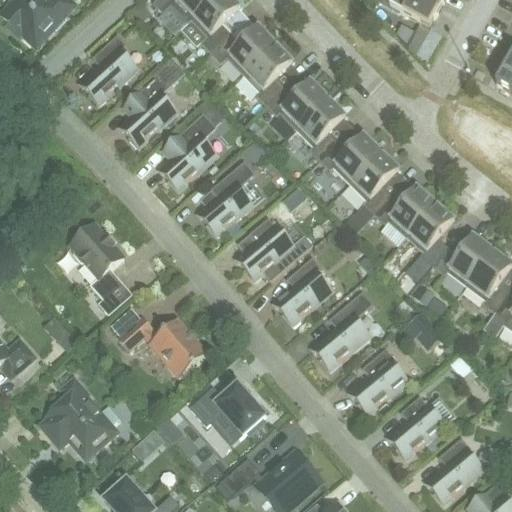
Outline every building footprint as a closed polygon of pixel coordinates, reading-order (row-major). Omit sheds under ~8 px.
[(20,43),(23,40),(37,53),(54,34),(56,35),(68,23),(66,21),(76,10),(65,0),(56,0),(54,3),(50,0),(11,0),(16,4),(1,20),(10,28),(7,32),(20,43)] [(192,26),(219,0),(162,0),(153,9),(163,19),(172,11),(188,29),(192,26)] [(211,59),(233,39),(224,29),(243,11),(233,3),(229,0),(219,0),(192,26),(207,42),(201,48),(211,59)] [(445,6),(435,1),(435,2),(432,0),(384,0),(382,5),(390,10),(430,32),(445,6)] [(146,7),(136,17),(144,26),(155,17),(146,7)] [(402,28),(397,37),(408,48),(415,35),(402,28)] [(244,81),(276,49),(268,41),(261,30),(242,48),(233,39),(211,59),(221,70),(228,64),(244,81)] [(101,73),(82,90),(100,109),(138,75),(120,56),(127,50),(119,40),(93,64),(101,73)] [(267,111),(285,94),(276,84),(295,66),(285,58),(276,49),(244,81),(260,98),(257,101),(267,111)] [(511,61),(497,89),(511,97),(511,61)] [(131,125),(122,133),(131,143),(129,145),(138,154),(177,118),(161,100),(168,94),(183,79),(170,66),(151,84),(154,87),(133,107),(141,116),(131,125)] [(297,136),(329,104),(321,95),(313,85),(294,103),(285,94),(267,111),(277,122),(280,119),(297,136)] [(320,166),(338,148),(329,139),(348,120),(337,112),(329,104),(297,136),(313,152),(310,155),(320,166)] [(180,159),(162,176),(179,195),(217,161),(202,145),(215,133),(204,121),(172,150),(180,159)] [(350,190),(382,158),(374,149),(366,139),(347,158),(338,148),(320,166),(330,176),(334,173),(350,190)] [(262,157),(252,146),(242,154),(253,166),(262,157)] [(375,220),(392,202),(382,193),(401,174),(391,166),(382,158),(350,190),(367,206),(364,209),(375,220)] [(220,204),(201,220),(219,242),(226,236),(225,234),(253,210),(239,194),(256,179),(245,167),(212,195),(220,204)] [(406,243),(436,209),(427,201),(419,191),(402,211),(392,202),(375,220),(386,231),(389,227),(406,243)] [(299,193),(283,206),(292,216),(308,203),(299,193)] [(433,271),(449,252),(439,244),(456,224),(445,217),(436,209),(406,243),(424,258),(421,261),(433,271)] [(246,258),(238,265),(255,285),(265,277),(273,286),(315,251),(305,240),(293,251),(278,232),(277,232),(269,223),(250,239),(258,249),(246,258)] [(71,251),(75,255),(74,259),(82,268),(87,268),(99,283),(91,290),(104,305),(123,288),(112,274),(125,263),(96,229),(87,237),(83,236),(74,244),(74,249),(71,251)] [(339,232),(331,239),(338,247),(346,240),(339,232)] [(466,292),(494,256),(484,249),(475,239),(459,260),(449,252),(433,271),(445,281),(448,278),(466,292)] [(495,318),(509,298),(499,290),(511,272),(511,267),(503,263),(494,256),(466,292),(485,306),(483,309),(495,318)] [(295,294),(276,310),(294,331),(301,325),(300,324),(332,297),(316,277),(322,272),(313,262),(287,284),(295,294)] [(433,302),(418,291),(411,301),(425,312),(433,302)] [(356,325),(374,310),(363,297),(330,325),(338,335),(314,355),(331,374),(370,341),(356,325)] [(511,335),(511,299),(509,298),(495,318),(486,332),(498,340),(505,331),(511,335)] [(422,318),(406,331),(427,357),(443,343),(422,318)] [(153,337),(154,336),(143,323),(120,344),(131,356),(145,343),(150,349),(156,357),(160,353),(169,364),(165,367),(180,384),(209,359),(178,324),(158,342),(153,337)] [(71,358),(80,350),(72,341),(66,346),(66,353),(71,358)] [(21,345),(9,355),(0,344),(0,372),(8,366),(19,379),(37,363),(21,345)] [(352,399),(368,419),(408,386),(392,368),(395,365),(387,354),(363,374),(371,383),(352,399)] [(108,411),(101,417),(81,395),(84,393),(75,383),(62,394),(70,403),(49,422),(50,423),(41,431),(61,454),(70,446),(87,465),(119,438),(113,431),(120,425),(108,411)] [(214,394),(192,414),(207,432),(211,429),(220,421),(241,444),(247,438),(250,441),(266,427),(263,424),(266,421),(256,408),(254,406),(251,403),(252,403),(250,401),(249,401),(238,389),(223,403),(214,394)] [(390,444),(406,464),(445,431),(429,411),(421,402),(401,418),(409,428),(390,444)] [(169,425),(159,434),(174,450),(184,441),(169,425)] [(428,489),(444,509),(483,476),(468,457),(471,454),(462,443),(439,463),(447,472),(428,489)] [(253,462),(222,489),(233,501),(254,483),(262,492),(261,493),(268,501),(268,502),(273,509),(274,508),(277,511),(286,511),(294,506),(295,508),(308,497),(306,494),(319,483),(312,475),(306,468),(299,460),(286,471),(273,482),(275,483),(272,486),(264,477),(265,476),(253,462)] [(116,489),(105,499),(108,502),(105,504),(111,511),(168,511),(164,507),(158,511),(151,511),(128,485),(119,492),(116,489)] [(471,511),(511,511),(511,509),(505,501),(504,501),(496,491),(471,511)]
